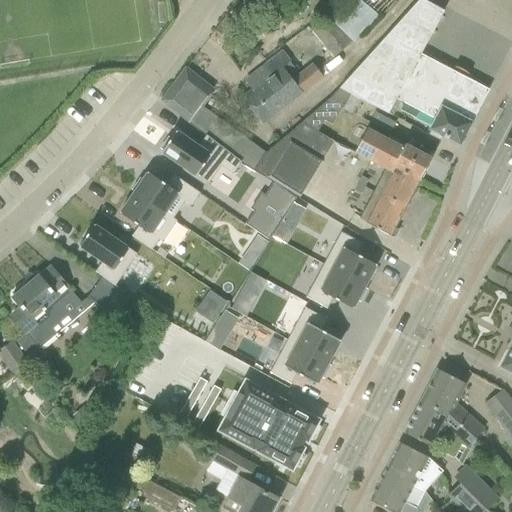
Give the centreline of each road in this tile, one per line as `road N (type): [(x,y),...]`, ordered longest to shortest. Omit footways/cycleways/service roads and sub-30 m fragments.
road 1 (tertiary): [(317,511),(511,153)]
road 2 (residential): [(0,249),(216,0)]
